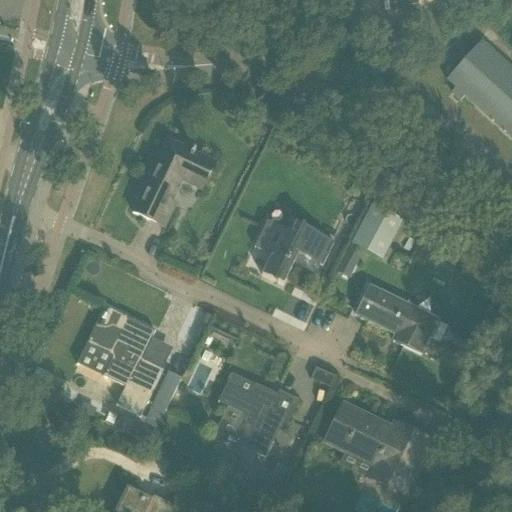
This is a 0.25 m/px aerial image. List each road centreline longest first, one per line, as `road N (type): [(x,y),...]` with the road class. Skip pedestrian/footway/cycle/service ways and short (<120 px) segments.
road 1 (unclassified): [(511,280),(312,96),(277,76),(70,52)]
road 2 (residential): [(390,389),(17,206)]
road 3 (secondary): [(17,206),(70,52)]
